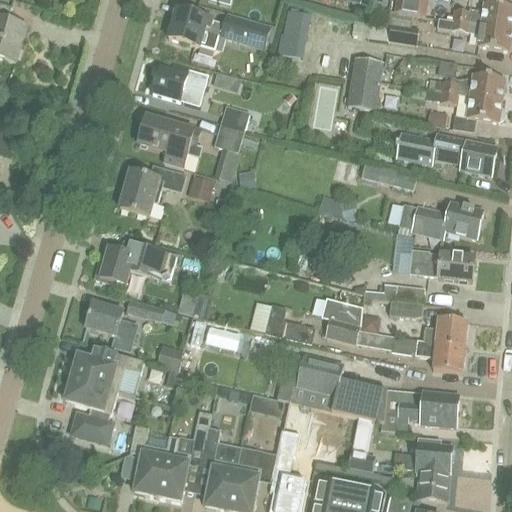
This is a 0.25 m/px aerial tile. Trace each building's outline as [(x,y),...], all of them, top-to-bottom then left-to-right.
[(383,15),(386,0),(362,0),(360,9),(383,15)] [(0,62),(15,66),(26,28),(8,23),(12,10),(0,6),(0,62)] [(511,33),(511,10),(485,6),(483,16),(471,14),(471,16),(454,14),(453,24),(511,33)] [(199,51),(199,50),(214,54),(218,40),(230,43),(232,38),(264,47),(269,30),(226,17),(223,27),(206,22),(175,13),(167,43),(199,51)] [(301,14),(290,56),(312,62),(323,20),(301,14)] [(390,15),(388,28),(391,29),(406,31),(411,32),(413,18),(390,15)] [(453,24),(439,22),(437,32),(479,38),(477,50),(509,55),(511,36),(511,33),(453,24)] [(391,29),(388,28),(370,26),(367,42),(388,45),(388,44),(404,47),(415,48),(418,33),(411,32),(406,31),(391,29)] [(376,116),(384,67),(355,63),(348,111),(376,116)] [(198,77),(172,70),(170,76),(159,73),(153,98),(181,105),(184,94),(193,96),(198,77)] [(502,104),(505,82),(473,77),(470,100),(502,104)] [(218,78),(214,90),(237,97),(241,85),(218,78)] [(430,84),(428,94),(441,95),(442,86),(430,84)] [(459,98),(461,88),(443,85),(442,86),(441,95),(459,98)] [(426,103),(440,105),(441,95),(428,94),(427,93),(426,103)] [(457,109),(459,98),(441,95),(440,105),(440,106),(457,109)] [(297,103),(290,96),(283,103),(290,110),(297,103)] [(503,123),(504,115),(501,111),(502,104),(470,100),(466,121),(455,120),(453,133),(474,136),(476,124),(498,127),(498,125),(503,123)] [(245,132),(250,117),(226,110),(221,126),(245,132)] [(447,120),(430,116),(428,130),(445,133),(447,120)] [(176,128),(147,120),(139,147),(168,155),(165,166),(185,172),(192,146),(197,147),(201,132),(177,125),(176,128)] [(5,129),(0,127),(0,157),(14,162),(24,126),(8,121),(5,129)] [(238,157),(245,132),(221,126),(214,151),(238,157)] [(434,144),(400,137),(399,144),(398,144),(396,147),(395,147),(394,150),(395,151),(396,154),(397,154),(396,161),(431,168),(432,161),(441,163),(442,159),(461,162),(459,175),(490,181),(496,149),(435,138),(434,144)] [(379,187),(382,174),(365,169),(362,182),(379,187)] [(182,198),(187,179),(155,170),(152,181),(131,175),(120,212),(150,221),(154,206),(158,207),(162,192),(182,198)] [(255,194),(252,177),(238,179),(241,196),(255,194)] [(416,182),(398,177),(395,184),(393,191),(412,196),(416,182)] [(191,194),(210,200),(214,186),(195,180),(191,194)] [(342,221),(359,217),(355,203),(339,206),(342,221)] [(476,244),(484,214),(451,206),(449,217),(418,209),(411,237),(443,245),(445,237),(476,244)] [(179,260),(134,248),(124,245),(121,255),(109,252),(104,269),(99,268),(95,283),(111,288),(112,285),(125,289),(129,275),(171,288),(179,260)] [(442,259),(431,258),(431,256),(414,255),(413,267),(421,268),(420,279),(440,281),(440,282),(473,285),(475,262),(442,258),(442,259)] [(229,266),(211,262),(205,280),(207,280),(208,280),(210,280),(212,280),(213,280),(215,280),(217,279),(218,279),(220,278),(221,277),(222,276),(224,275),(225,274),(226,272),(227,271),(227,269),(228,268),(229,266)] [(391,306),(423,310),(423,306),(425,293),(398,289),(385,288),(384,296),(365,294),(365,296),(364,302),(371,303),(391,306)] [(207,324),(213,301),(199,298),(194,321),(207,324)] [(162,327),(166,314),(130,304),(127,316),(162,327)] [(94,305),(86,332),(115,341),(111,353),(131,359),(140,329),(120,324),(123,313),(94,305)] [(391,306),(390,319),(421,323),(423,310),(391,306)] [(359,335),(361,329),(363,314),(335,307),(325,342),(356,349),(392,355),(394,341),(359,335)] [(286,312),(273,309),(267,337),(312,348),(315,333),(287,326),(283,326),(286,312)] [(378,337),(380,322),(363,320),(361,335),(378,337)] [(464,350),(468,325),(440,322),(439,333),(426,332),(424,344),(464,350)] [(424,345),(417,344),(415,360),(435,362),(434,373),(461,376),(464,350),(424,344),(424,345)] [(346,357),(311,349),(308,348),(306,359),(305,359),(298,391),(374,409),(458,415),(459,400),(402,397),(402,396),(387,395),(387,393),(342,383),(345,368),(343,368),(346,357)] [(94,351),(91,362),(78,359),(74,374),(72,382),(119,395),(125,373),(144,378),(148,366),(123,359),(94,351)] [(166,392),(179,395),(182,384),(174,382),(176,376),(170,375),(166,392)] [(119,395),(72,382),(70,390),(69,390),(65,406),(75,408),(91,413),(89,420),(86,419),(77,417),(70,440),(108,451),(115,428),(110,426),(109,426),(111,418),(112,419),(119,395)] [(297,392),(293,391),(289,406),(332,416),(333,414),(376,425),(382,426),(381,435),(407,437),(408,421),(423,421),(422,429),(456,431),(458,415),(374,409),(298,391),(297,392)] [(289,409),(286,425),(300,428),(304,412),(289,409)] [(361,421),(357,443),(372,446),(376,425),(361,421)] [(204,456),(209,432),(197,429),(192,454),(204,456)] [(167,458),(166,458),(145,453),(149,433),(136,430),(131,455),(143,457),(137,487),(136,487),(134,497),(150,500),(158,501),(167,458)] [(216,459),(221,434),(209,432),(204,456),(216,459)] [(273,498),(270,511),(302,511),(307,489),(308,487),(306,487),(289,484),(294,462),(296,462),(301,439),(298,439),(284,436),(282,436),(277,459),(272,483),(269,498),(273,498)] [(182,507),(184,496),(191,459),(177,456),(180,443),(170,441),(166,458),(167,458),(158,501),(166,503),(182,507)] [(396,472),(416,473),(416,480),(420,480),(418,504),(420,504),(447,506),(450,466),(454,467),(455,455),(451,455),(451,450),(419,448),(418,461),(397,460),(396,472)] [(238,468),(229,511),(254,511),(255,511),(254,511),(260,481),(272,483),(277,459),(245,452),(242,451),(238,468)] [(365,466),(353,462),(351,471),(363,474),(365,466)] [(207,501),(205,511),(208,511),(229,511),(238,468),(215,463),(207,501)] [(327,475),(328,469),(316,466),(314,474),(326,477),(327,475)] [(340,478),(341,471),(328,469),(327,475),(340,478)] [(354,481),(355,474),(341,471),(340,478),(354,481)] [(367,483),(368,477),(355,474),(354,481),(367,483)] [(381,486),(382,480),(368,477),(367,483),(381,486)] [(394,482),(382,480),(381,486),(380,488),(392,490),(394,482)] [(319,485),(313,511),(382,511),(385,498),(319,485)] [(418,511),(420,504),(418,504),(391,498),(388,511),(418,511)] [(90,501),(87,511),(100,511),(102,503),(90,501)]
